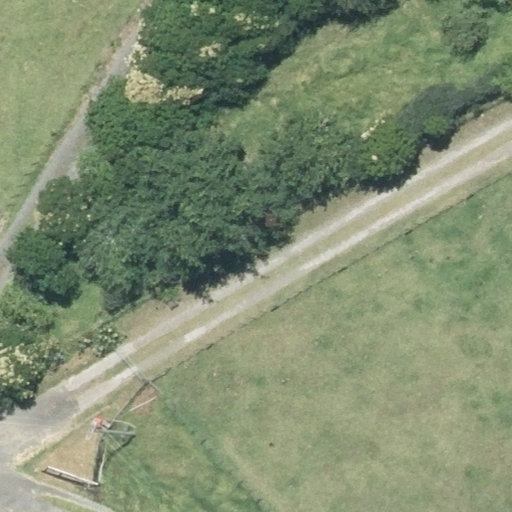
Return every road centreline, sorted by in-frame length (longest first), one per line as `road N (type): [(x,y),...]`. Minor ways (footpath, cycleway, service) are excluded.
road 1 (track): [(0,462),(511,169)]
road 2 (track): [(185,0),(23,206),(0,251)]
